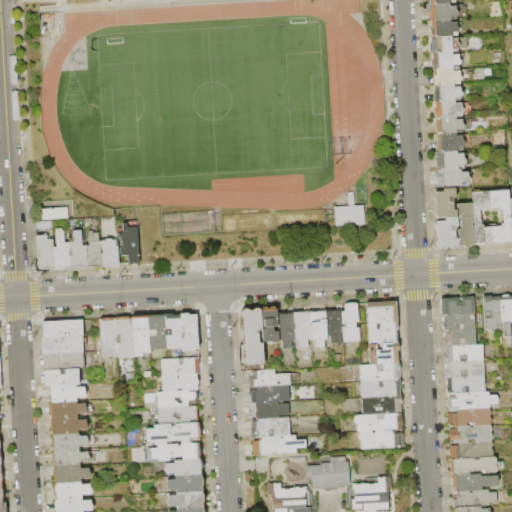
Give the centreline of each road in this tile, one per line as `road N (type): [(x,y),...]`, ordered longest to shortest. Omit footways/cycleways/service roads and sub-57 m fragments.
road 1 (residential): [(399,0),(428,511)]
road 2 (tertiary): [(511,268),(16,297)]
road 3 (residential): [(0,14),(16,297)]
road 4 (residential): [(215,286),(227,511)]
road 5 (residential): [(16,297),(28,511)]
